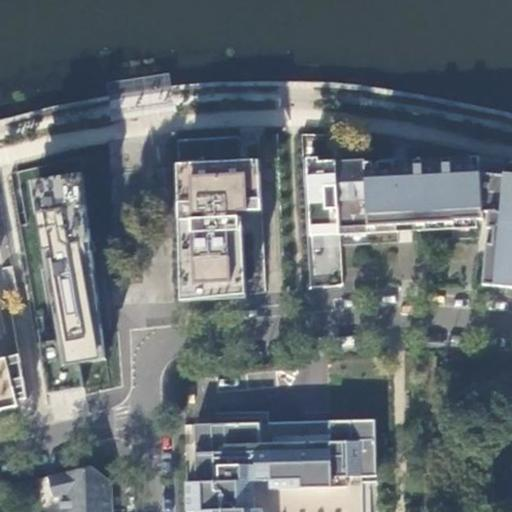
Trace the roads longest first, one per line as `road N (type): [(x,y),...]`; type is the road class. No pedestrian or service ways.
road 1 (residential): [(145,418),(152,347),(399,316),(511,326)]
road 2 (residential): [(145,418),(0,453)]
